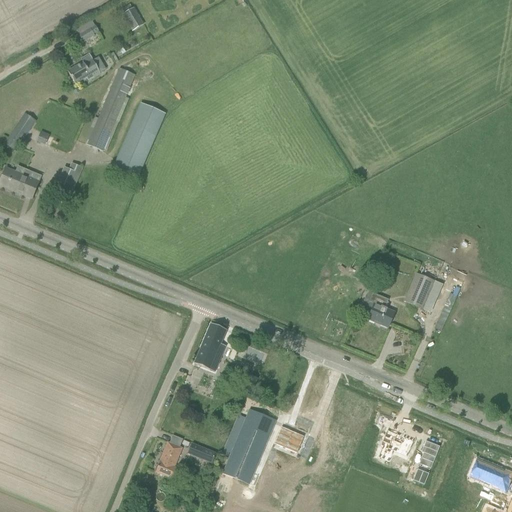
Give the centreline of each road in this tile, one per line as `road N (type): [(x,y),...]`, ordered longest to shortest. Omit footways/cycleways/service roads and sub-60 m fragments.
road 1 (tertiary): [(511,430),(206,302)]
road 2 (unclassified): [(117,511),(206,302)]
road 3 (tertiary): [(206,302),(0,219)]
